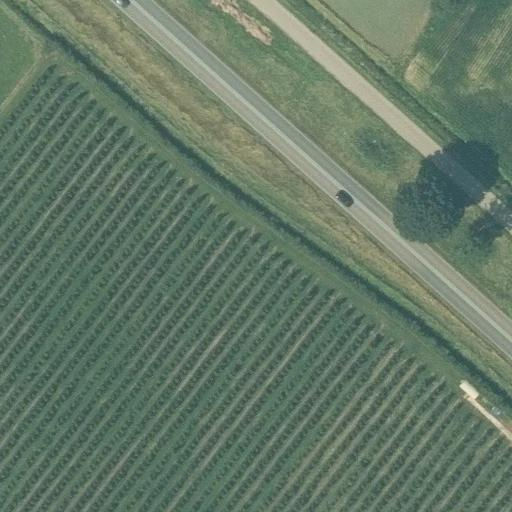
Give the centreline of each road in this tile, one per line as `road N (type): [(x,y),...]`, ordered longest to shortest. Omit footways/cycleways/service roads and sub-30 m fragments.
road 1 (primary): [(511,343),(125,0)]
road 2 (unclassified): [(511,222),(260,0)]
